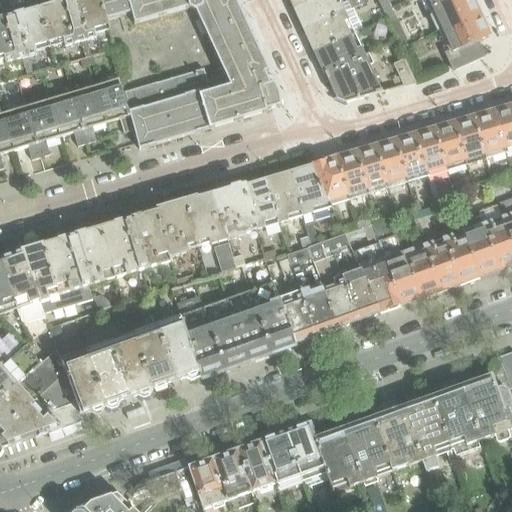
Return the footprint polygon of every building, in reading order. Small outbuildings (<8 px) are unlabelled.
[(107,22),(101,0),(75,0),(62,4),(68,25),(81,21),(87,42),(96,39),(94,33),(94,32),(109,28),(107,22)] [(204,71),(123,95),(134,133),(139,152),(141,151),(141,152),(267,114),(267,112),(281,108),(279,96),(274,84),(270,86),(265,75),(269,73),(234,0),(101,0),(107,22),(111,21),(131,15),(134,26),(188,11),(196,15),(224,76),(208,84),(204,71)] [(317,0),(289,0),(294,11),(317,0)] [(300,23),(305,33),(345,14),(365,5),(363,0),(355,0),(341,6),(338,0),(317,0),(294,11),(295,12),(295,16),(297,21),(300,23)] [(377,0),(383,12),(391,8),(387,0),(377,0)] [(429,19),(437,33),(460,22),(457,16),(455,17),(452,10),(471,1),(470,0),(423,0),(432,17),(429,19)] [(488,39),(471,1),(452,10),(455,17),(457,16),(460,22),(437,33),(437,34),(439,33),(449,53),(451,57),(477,44),(488,39)] [(87,42),(81,21),(68,25),(62,4),(38,11),(48,45),(63,41),(63,42),(65,48),(81,43),(85,59),(92,57),(87,42)] [(397,20),(391,8),(383,12),(388,24),(397,20)] [(48,45),(38,11),(4,21),(9,41),(21,38),(25,53),(35,50),(35,49),(48,45)] [(315,54),(355,36),(345,14),(305,33),(309,41),(309,45),(311,51),(314,53),(315,54)] [(4,59),(25,53),(21,38),(9,41),(4,21),(0,22),(0,58),(3,58),(4,59)] [(406,43),(397,22),(390,25),(400,46),(406,43)] [(365,58),(355,36),(315,54),(315,56),(315,60),(318,65),(321,67),(325,76),(365,58)] [(484,59),(477,44),(451,57),(449,53),(444,55),(451,68),(453,73),(484,59)] [(94,65),(92,57),(85,59),(88,67),(94,65)] [(381,95),(365,58),(325,76),(336,101),(345,105),(381,95)] [(405,62),(410,74),(418,70),(413,59),(405,62)] [(410,74),(405,62),(404,61),(393,66),(403,88),(415,85),(410,74)] [(32,75),(31,71),(29,64),(23,66),(24,67),(26,77),(32,75)] [(19,79),(26,77),(24,67),(16,70),(19,79)] [(134,133),(123,95),(119,82),(111,84),(95,89),(106,126),(120,122),(124,136),(134,133)] [(92,130),(106,126),(95,89),(72,96),(87,147),(96,144),(92,130)] [(87,147),(72,96),(49,103),(60,140),(74,135),(78,149),(87,147)] [(46,144),(60,140),(49,103),(25,110),(41,160),(50,158),(46,144)] [(505,156),(511,153),(511,108),(511,109),(508,107),(501,109),(500,112),(492,114),(505,156)] [(41,160),(25,110),(3,116),(14,153),(28,149),(32,163),(41,160)] [(505,156),(492,114),(491,114),(488,113),(482,115),(480,117),(473,120),(486,161),(505,156)] [(0,157),(14,153),(3,116),(0,117),(0,172),(4,171),(0,158),(0,157)] [(466,167),(486,161),(473,120),(472,120),(469,119),(462,121),(461,123),(454,125),(466,167)] [(466,167),(454,125),(452,126),(449,125),(443,126),(441,129),(434,131),(446,173),(466,167)] [(426,179),(446,173),(434,131),(433,132),(430,130),(423,132),(422,135),(414,137),(426,179)] [(426,179),(414,137),(413,137),(410,136),(404,138),(402,141),(395,143),(407,184),(426,179)] [(407,184),(395,143),(393,143),(391,142),(384,144),(383,146),(376,149),(388,190),(407,184)] [(388,190),(376,149),(374,149),(371,148),(365,150),(363,152),(356,154),(368,196),(388,190)] [(349,202),(368,196),(356,154),(354,155),(352,153),(345,155),(344,158),(337,160),(349,202)] [(331,207),(349,202),(337,160),(335,160),(332,159),(326,161),(324,164),(314,167),(313,169),(331,209),(331,207)] [(313,214),(331,209),(313,169),(311,169),(307,169),(302,170),(299,173),(290,176),(303,218),(312,247),(319,245),(317,239),(310,216),(313,215),(313,214)] [(279,226),(303,218),(290,176),(287,177),(284,176),(279,177),(278,179),(266,183),(279,226)] [(494,188),(492,182),(472,188),(474,195),(491,189),(494,188)] [(279,226),(266,183),(263,184),(261,183),(256,184),(254,186),(242,190),(253,229),(254,233),(279,226)] [(441,205),(434,183),(429,185),(435,207),(441,205)] [(463,198),(458,184),(451,186),(455,200),(463,198)] [(245,232),(253,229),(242,190),(239,189),(232,191),(231,193),(199,203),(196,202),(185,205),(198,246),(208,243),(210,249),(246,238),(245,232)] [(466,207),(463,199),(453,202),(456,211),(466,207)] [(198,246),(185,205),(156,214),(171,264),(170,260),(189,255),(187,249),(198,246)] [(511,268),(511,247),(499,212),(497,207),(478,213),(480,219),(459,226),(462,233),(461,233),(463,238),(478,279),(478,278),(503,269),(507,270),(511,268)] [(511,207),(499,212),(511,247),(511,207)] [(395,212),(397,219),(409,215),(407,208),(395,212)] [(432,209),(421,212),(416,213),(412,215),(414,221),(434,215),(432,209)] [(397,219),(395,212),(376,217),(378,224),(397,219)] [(161,267),(171,264),(156,214),(121,224),(129,250),(140,247),(147,271),(161,267)] [(378,224),(376,217),(356,224),(358,230),(371,226),(378,224)] [(115,281),(147,271),(140,247),(129,250),(121,224),(100,230),(111,268),(115,281)] [(343,235),(358,230),(356,224),(341,228),(343,235)] [(400,306),(377,243),(372,228),(371,227),(364,230),(345,237),(349,244),(355,242),(360,242),(360,240),(366,238),(370,248),(353,255),(360,270),(366,281),(380,313),(385,312),(389,313),(397,310),(400,306)] [(111,268),(100,230),(64,241),(72,267),(83,264),(89,288),(104,284),(115,281),(111,268)] [(417,303),(419,299),(404,254),(397,236),(377,243),(400,306),(405,305),(409,306),(417,303)] [(478,279),(463,238),(454,241),(452,237),(443,240),(459,285),(464,283),(468,284),(476,282),(478,279)] [(459,285),(443,240),(441,241),(442,241),(433,245),(432,244),(422,248),(423,252),(438,293),(439,292),(444,290),(448,291),(456,289),(459,285)] [(59,296),(89,288),(83,264),(72,267),(64,241),(44,247),(59,296)] [(59,296),(44,247),(25,253),(41,305),(50,302),(49,299),(59,296)] [(277,260),(274,251),(263,255),(266,264),(277,260)] [(438,293),(423,252),(415,255),(413,251),(404,254),(419,299),(425,297),(429,298),(436,296),(438,293)] [(229,273),(236,271),(233,259),(230,252),(223,254),(229,273)] [(41,305),(25,253),(22,253),(0,261),(0,262),(23,324),(25,324),(45,317),(41,305)] [(233,259),(236,271),(245,268),(242,256),(233,259)] [(337,330),(358,322),(342,278),(335,257),(313,265),(317,278),(337,330)] [(307,340),(315,338),(294,278),(288,260),(280,264),(286,280),(283,281),(287,291),(289,290),(292,296),(291,297),(280,301),(277,295),(276,295),(295,345),(296,345),(299,345),(304,343),(307,340)] [(21,323),(23,324),(0,262),(0,316),(17,311),(21,323)] [(366,281),(360,270),(359,270),(362,278),(353,281),(350,276),(342,278),(358,322),(365,320),(369,320),(374,318),(377,315),(380,314),(380,313),(366,281)] [(335,331),(337,330),(317,278),(306,283),(303,274),(294,278),(315,338),(323,335),(327,335),(332,333),(335,331)] [(194,284),(192,277),(176,282),(178,289),(194,284)] [(295,345),(276,295),(215,317),(211,307),(180,318),(179,317),(200,379),(201,380),(295,346),(295,345)] [(109,308),(107,301),(100,297),(93,299),(97,313),(109,308)] [(200,379),(179,317),(132,334),(152,392),(154,392),(159,394),(164,392),(167,387),(186,380),(191,382),(200,379)] [(63,337),(60,327),(50,330),(53,340),(63,337)] [(151,392),(152,392),(132,334),(111,342),(85,351),(104,410),(106,409),(111,412),(117,409),(120,404),(138,397),(144,400),(149,398),(151,392)] [(0,370),(0,401),(41,365),(31,354),(44,342),(38,335),(15,357),(0,370)] [(0,370),(15,357),(0,341),(0,370)] [(47,392),(56,384),(66,374),(61,359),(58,351),(52,355),(41,365),(0,401),(0,434),(46,391),(47,392)] [(101,415),(104,410),(85,351),(61,359),(66,374),(69,384),(81,418),(91,414),(96,417),(101,415)] [(463,395),(480,443),(494,438),(496,446),(511,439),(511,434),(511,432),(511,431),(511,419),(510,416),(511,412),(511,410),(507,409),(506,405),(508,401),(504,391),(501,390),(495,374),(501,364),(499,359),(492,361),(489,364),(488,369),(487,373),(490,379),(473,385),(470,391),(470,392),(463,395)] [(81,418),(69,384),(61,389),(56,384),(47,392),(46,391),(0,434),(0,449),(1,451),(82,422),(81,418)] [(480,443),(463,395),(455,397),(455,396),(449,393),(432,399),(450,449),(465,444),(466,448),(480,443)] [(434,455),(450,449),(432,399),(414,406),(411,412),(411,413),(404,415),(422,464),(425,473),(439,468),(436,460),(434,455)] [(418,466),(422,464),(404,415),(397,418),(397,417),(390,414),(373,421),(392,474),(407,468),(408,469),(418,466)] [(392,474),(373,421),(355,427),(353,433),(353,434),(346,436),(363,485),(377,480),(392,474)] [(326,474),(315,442),(309,426),(284,436),(300,483),(326,474)] [(349,491),(363,485),(346,436),(338,439),(338,438),(332,435),(315,442),(326,474),(332,493),(348,489),(349,491)] [(278,491),(300,483),(284,436),(260,444),(275,485),(278,491)] [(251,494),(275,485),(260,444),(236,453),(251,494)] [(251,494),(236,453),(213,461),(228,502),(251,494)] [(228,502),(213,461),(188,470),(203,511),(228,502)] [(196,505),(184,471),(135,489),(136,493),(152,488),(165,500),(182,494),(187,509),(196,505)] [(374,498),(370,486),(365,488),(369,500),(374,498)] [(133,511),(134,511),(126,504),(117,495),(73,511),(71,511),(133,511)]
